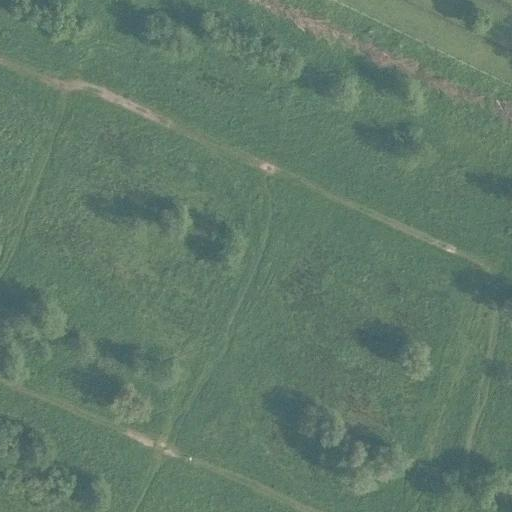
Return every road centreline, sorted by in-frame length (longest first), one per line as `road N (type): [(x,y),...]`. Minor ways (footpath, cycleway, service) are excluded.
road 1 (track): [(0,57),(52,82),(98,88),(486,265),(476,348),(407,511)]
road 2 (track): [(307,511),(0,369)]
road 3 (track): [(271,169),(162,445)]
road 4 (track): [(0,233),(74,84)]
